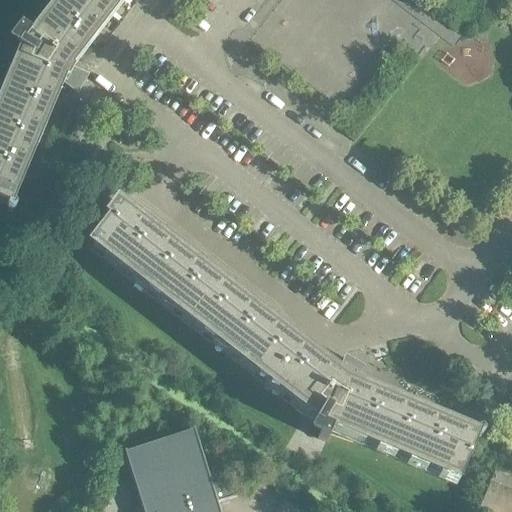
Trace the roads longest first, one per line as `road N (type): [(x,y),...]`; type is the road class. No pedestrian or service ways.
road 1 (residential): [(391,295),(343,354),(144,192),(188,134)]
road 2 (residential): [(483,278),(201,63)]
road 3 (residential): [(188,134),(391,295)]
road 4 (residential): [(143,19),(103,70),(188,134)]
